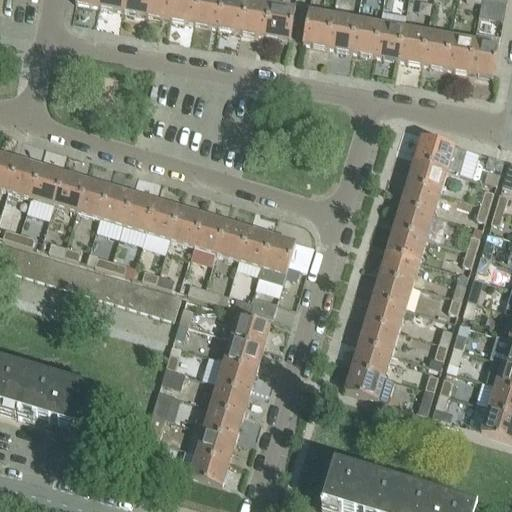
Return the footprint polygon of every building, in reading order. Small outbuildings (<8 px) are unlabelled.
[(99,11),(100,0),(77,0),(76,7),(99,11)] [(122,16),(125,0),(100,0),(99,11),(122,16)] [(146,20),(149,0),(125,0),(122,16),(146,20)] [(170,24),(174,0),(149,0),(146,20),(170,24)] [(194,28),(198,0),(174,0),(170,24),(194,28)] [(217,32),(222,0),(198,0),(194,28),(217,32)] [(241,37),(247,3),(229,0),(222,0),(217,32),(241,37)] [(503,25),(507,2),(497,0),(482,0),(481,7),(479,21),(503,25)] [(265,41),(271,7),(247,3),(241,37),(265,41)] [(289,45),(295,12),(271,7),(265,41),(289,45)] [(327,53),(333,19),(308,15),(302,48),(327,53)] [(351,57),(357,24),(333,19),(327,53),(351,57)] [(374,61),(381,28),(357,24),(351,57),(374,61)] [(398,66),(404,32),(381,28),(374,61),(398,66)] [(422,70),(428,36),(404,32),(398,66),(422,70)] [(446,74),(452,41),(428,36),(422,70),(446,74)] [(469,78),(475,45),(452,41),(446,74),(469,78)] [(475,45),(469,78),(491,82),(497,49),(475,45)] [(459,179),(466,154),(421,140),(414,165),(447,174),(446,175),(459,179)] [(0,192),(8,195),(18,163),(0,157),(0,192)] [(500,174),(503,165),(487,160),(485,169),(500,174)] [(31,202),(41,170),(18,163),(8,195),(31,202)] [(440,198),(446,175),(447,174),(414,165),(407,188),(440,198)] [(511,193),(511,167),(508,166),(501,190),(511,193)] [(54,209),(64,177),(41,170),(31,202),(54,209)] [(77,216),(87,184),(64,177),(54,209),(77,216)] [(101,223),(111,191),(87,184),(77,216),(101,223)] [(497,189),(495,188),(485,185),(482,194),(485,194),(480,210),(489,213),(497,189)] [(433,221),(440,198),(407,188),(400,211),(433,221)] [(123,230),(133,198),(111,191),(101,223),(123,230)] [(146,237),(156,205),(133,198),(123,230),(146,237)] [(509,201),(500,199),(495,213),(504,216),(509,201)] [(169,244),(179,212),(156,205),(146,237),(169,244)] [(485,227),(489,213),(480,210),(476,224),(485,227)] [(426,244),(433,221),(400,211),(393,234),(426,244)] [(192,251),(202,219),(179,212),(169,244),(192,251)] [(500,231),(504,216),(495,213),(490,229),(500,231)] [(216,258),(226,226),(202,219),(192,251),(216,258)] [(239,265),(249,233),(226,226),(216,258),(239,265)] [(262,272),(272,240),(249,233),(239,265),(262,272)] [(17,247),(20,238),(6,234),(3,243),(17,247)] [(419,267),(426,244),(393,234),(386,257),(419,267)] [(35,243),(20,238),(17,247),(32,252),(35,243)] [(282,290),(295,247),(272,240),(262,272),(259,283),(282,290)] [(480,243),(471,240),(466,256),(475,259),(480,243)] [(495,248),(486,245),(481,259),(491,262),(495,248)] [(63,261),(66,252),(52,248),(49,257),(63,261)] [(0,272),(12,276),(19,254),(3,249),(0,257),(0,272)] [(81,256),(66,252),(63,261),(79,265),(81,256)] [(24,280),(30,257),(19,254),(12,276),(24,280)] [(471,273),(475,259),(466,256),(462,270),(471,273)] [(35,283),(42,261),(30,257),(24,280),(35,283)] [(412,290),(419,267),(386,257),(379,280),(412,290)] [(486,277),(491,262),(481,259),(477,274),(486,277)] [(47,287),(54,264),(42,261),(35,283),(47,287)] [(109,275),(112,265),(97,261),(95,270),(109,275)] [(58,290),(65,268),(54,264),(47,287),(58,290)] [(128,270),(112,265),(109,275),(125,279),(128,270)] [(70,294),(77,271),(65,268),(58,290),(70,294)] [(82,297),(88,275),(77,271),(70,294),(82,297)] [(93,301),(100,278),(88,275),(82,297),(93,301)] [(156,289),(159,280),(145,275),(142,285),(156,289)] [(105,304),(111,281),(100,278),(93,301),(105,304)] [(175,285),(159,280),(156,289),(172,294),(175,285)] [(405,313),(412,290),(379,280),(372,303),(405,313)] [(116,307),(123,285),(111,281),(105,304),(116,307)] [(128,311),(135,288),(123,285),(116,307),(128,311)] [(466,290),(457,287),(452,302),(462,305),(466,290)] [(139,314),(146,292),(135,288),(128,311),(139,314)] [(202,303),(205,294),(191,289),(188,299),(202,303)] [(481,294),(472,291),(467,306),(477,309),(481,294)] [(151,318),(158,295),(146,292),(139,314),(151,318)] [(221,298),(205,294),(202,303),(218,308),(221,298)] [(162,321),(169,299),(158,295),(151,318),(162,321)] [(181,302),(169,299),(162,321),(174,325),(181,302)] [(277,308),(253,302),(252,308),(251,308),(248,317),(273,324),(277,308)] [(457,320),(462,305),(452,302),(448,317),(457,320)] [(248,317),(251,308),(236,303),(234,313),(248,317)] [(398,336),(405,313),(372,303),(365,326),(398,336)] [(472,324),(477,309),(467,306),(463,321),(472,324)] [(193,316),(184,313),(180,327),(189,330),(193,316)] [(264,353),(271,330),(238,320),(231,343),(264,353)] [(391,358),(398,336),(365,326),(359,349),(391,358)] [(184,346),(189,330),(180,327),(175,343),(184,346)] [(452,336),(443,333),(439,348),(448,351),(452,336)] [(467,340),(458,338),(453,352),(463,355),(467,340)] [(264,353),(231,343),(224,366),(257,376),(264,353)] [(511,369),(511,344),(509,344),(502,367),(511,369)] [(439,348),(434,363),(443,366),(448,351),(439,348)] [(384,381),(391,358),(359,349),(352,371),(384,381)] [(458,370),(463,355),(453,352),(449,368),(458,370)] [(179,362),(171,359),(170,359),(166,373),(175,376),(179,362)] [(492,364),(485,387),(495,390),(511,394),(511,369),(502,367),(492,364)] [(250,399),(257,376),(224,366),(217,389),(250,399)] [(0,416),(18,422),(30,379),(0,370),(0,416)] [(384,382),(384,381),(352,371),(345,395),(387,408),(394,385),(384,382)] [(175,376),(166,373),(158,397),(170,400),(172,392),(181,395),(186,379),(175,376)] [(102,400),(30,379),(18,422),(89,443),(102,400)] [(439,382),(438,382),(429,379),(425,393),(434,396),(439,382)] [(453,386),(445,383),(444,383),(440,398),(449,401),(453,386)] [(217,389),(210,412),(243,422),(250,399),(217,389)] [(511,419),(511,394),(495,390),(488,413),(511,419)] [(427,420),(434,396),(425,393),(418,418),(427,420)] [(167,409),(170,400),(158,397),(152,419),(161,422),(165,408),(167,409)] [(444,416),(449,401),(440,398),(435,413),(444,416)] [(236,445),(243,422),(210,412),(206,426),(197,423),(194,432),(203,435),(236,445)] [(511,445),(511,419),(488,413),(484,428),(478,426),(475,435),(511,445)] [(161,422),(152,419),(144,442),(159,447),(166,424),(161,422)] [(229,468),(236,445),(203,435),(196,458),(229,468)] [(155,461),(140,457),(137,466),(152,470),(155,461)] [(222,491),(229,468),(196,458),(189,481),(222,491)] [(400,511),(406,493),(335,471),(322,511),(400,511)] [(468,511),(406,493),(400,511),(468,511)]
